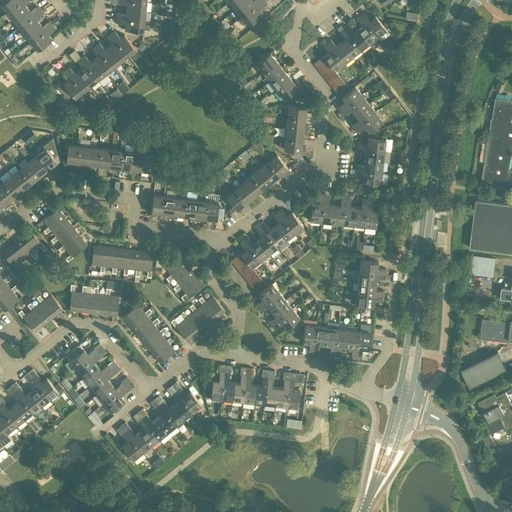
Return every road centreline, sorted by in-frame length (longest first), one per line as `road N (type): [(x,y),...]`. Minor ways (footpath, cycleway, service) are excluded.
road 1 (residential): [(0,231),(53,189),(134,202),(130,226),(216,243)]
road 2 (tertiary): [(459,15),(444,65),(423,234)]
road 3 (residential): [(147,391),(100,330),(84,324),(69,325),(11,373)]
road 4 (tertiary): [(407,407),(418,354),(423,234)]
road 5 (tertiary): [(423,234),(396,402)]
road 6 (residential): [(316,158),(324,96),(293,55),(301,5)]
road 7 (residential): [(398,258),(386,349),(363,390)]
road 8 (unclassified): [(485,511),(451,428),(407,407)]
road 9 (residential): [(216,243),(314,168),(316,158)]
road 10 (residential): [(233,356),(241,313),(209,274),(216,243)]
